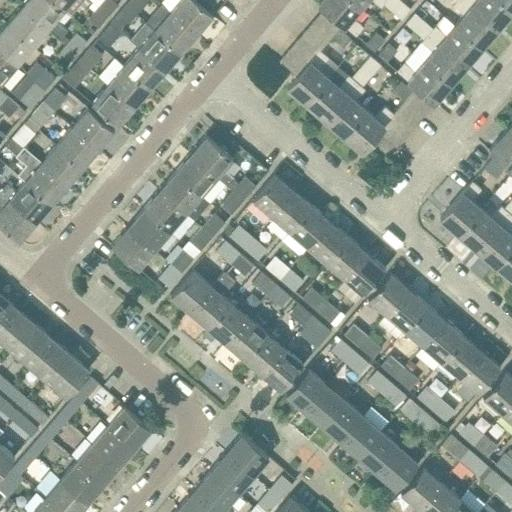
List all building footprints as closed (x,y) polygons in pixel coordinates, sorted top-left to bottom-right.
[(55,19),(63,9),(53,0),(25,0),(21,4),(48,27),(60,38),(67,29),(55,19)] [(53,0),(63,9),(71,15),(84,0),(53,0)] [(102,0),(97,6),(108,15),(117,4),(113,0),(102,0)] [(127,0),(125,3),(136,13),(146,0),(127,0)] [(163,0),(161,2),(170,10),(196,33),(212,14),(195,0),(163,0)] [(361,7),(352,0),(319,0),(318,2),(355,35),(363,26),(352,17),(361,7)] [(385,0),(382,3),(391,11),(401,0),(400,0),(385,0)] [(401,0),(391,11),(400,19),(410,8),(401,0)] [(481,47),(497,29),(463,0),(452,0),(455,2),(452,5),(463,14),(454,24),(481,47)] [(463,0),(497,29),(511,10),(500,0),(463,0)] [(511,0),(500,0),(511,10),(511,0)] [(125,3),(110,21),(121,31),(136,13),(125,3)] [(21,4),(6,23),(32,45),(48,27),(21,4)] [(98,26),(108,15),(97,6),(87,18),(98,26)] [(181,51),(196,33),(170,10),(155,29),(181,51)] [(338,28),(320,12),(312,22),(330,38),(331,37),(338,28)] [(414,12),(405,23),(414,30),(423,20),(414,12)] [(423,60),(450,83),(466,65),(428,33),(432,27),(423,20),(414,30),(423,38),(421,41),(432,50),(423,60)] [(108,46),(121,31),(110,21),(97,36),(108,46)] [(312,22),(303,31),(322,47),(330,38),(312,22)] [(0,49),(16,63),(32,45),(6,23),(0,29),(0,49)] [(428,33),(466,65),(481,47),(454,24),(446,34),(435,25),(432,27),(428,33)] [(350,38),(338,28),(331,37),(342,47),(350,38)] [(165,69),(181,51),(155,29),(139,47),(165,69)] [(76,52),(86,40),(76,31),(66,43),(76,52)] [(322,47),(303,31),(295,41),(313,56),(319,49),(320,50),(322,47)] [(373,50),(384,38),(376,32),(365,43),(373,50)] [(295,41),(287,50),(305,66),(313,56),(295,41)] [(378,54),(386,61),(396,49),(388,42),(378,54)] [(76,52),(66,43),(56,54),(67,63),(76,52)] [(90,44),(78,58),(89,67),(101,53),(90,44)] [(149,87),(165,69),(139,47),(123,65),(149,87)] [(0,82),(16,63),(0,49),(0,82)] [(305,66),(297,75),(287,87),(306,103),(329,76),(319,68),(328,57),(320,50),(319,49),(313,56),(305,66)] [(279,60),(297,75),(305,66),(287,50),(279,60)] [(360,66),(371,75),(380,64),(370,55),(360,66)] [(77,82),(89,67),(78,58),(66,73),(77,82)] [(396,70),(434,102),(450,83),(423,60),(414,70),(404,61),(396,70)] [(2,81),(11,88),(27,69),(18,62),(2,81)] [(149,87),(123,65),(108,83),(134,106),(149,87)] [(324,119),(356,81),(362,86),(371,75),(360,66),(351,76),(348,74),(339,85),(329,76),(306,103),(324,119)] [(35,79),(45,88),(55,77),(44,68),(35,79)] [(45,88),(35,79),(19,98),(29,107),(45,88)] [(356,81),(324,119),(342,135),(365,108),(355,99),(365,88),(362,86),(356,81)] [(393,89),(404,99),(412,91),(400,81),(393,89)] [(134,106),(108,83),(92,102),(118,124),(134,106)] [(54,86),(42,100),(53,110),(65,96),(54,86)] [(412,91),(404,99),(403,101),(422,116),(430,107),(412,91)] [(18,105),(6,95),(0,102),(0,107),(9,116),(18,105)] [(41,124),(53,110),(42,100),(30,115),(41,124)] [(403,101),(395,110),(413,126),(422,116),(403,101)] [(371,139),(379,129),(387,120),(393,113),(385,105),(375,116),(365,108),(342,135),(361,151),(371,139)] [(88,106),(71,125),(98,148),(114,129),(88,106)] [(39,155),(70,121),(57,109),(26,143),(39,155)] [(405,135),(413,126),(395,110),(393,113),(387,120),(405,135)] [(387,120),(379,129),(397,145),(405,135),(387,120)] [(23,123),(11,137),(22,146),(34,132),(23,123)] [(56,143),(82,166),(98,148),(71,125),(56,143)] [(371,139),(389,154),(397,145),(379,129),(371,139)] [(511,136),(505,130),(488,149),(511,169),(511,136)] [(190,153),(216,175),(226,184),(234,174),(224,166),(232,156),(206,134),(190,153)] [(18,174),(51,202),(67,184),(40,162),(22,146),(11,137),(4,145),(27,164),(18,174)] [(56,143),(40,162),(67,184),(82,166),(56,143)] [(190,153),(174,171),(200,194),(216,175),(190,153)] [(502,169),(491,159),(484,167),(496,177),(502,169)] [(174,171),(158,189),(185,212),(200,194),(174,171)] [(251,198),(271,214),(293,188),(274,172),(251,198)] [(9,180),(0,190),(35,221),(51,202),(18,174),(17,175),(24,181),(18,188),(9,180)] [(244,175),(233,190),(243,199),(255,185),(244,175)] [(472,180),(463,190),(440,218),(458,234),(481,207),(471,199),(481,188),(472,180)] [(311,203),(293,188),(271,214),(289,230),(311,203)] [(158,189),(143,207),(169,230),(185,212),(158,189)] [(0,203),(2,206),(0,208),(0,223),(19,240),(35,221),(0,190),(0,203)] [(243,199),(233,190),(221,205),(231,213),(243,199)] [(476,250),(509,212),(511,214),(511,197),(503,207),(501,205),(491,216),(481,207),(458,234),(476,250)] [(289,230),(307,246),(330,219),(311,203),(289,230)] [(143,207),(127,226),(153,248),(169,230),(143,207)] [(214,212),(202,226),(212,235),(224,221),(214,212)] [(511,224),(511,214),(509,212),(476,250),(495,265),(511,245),(511,233),(508,230),(511,224)] [(348,235),(330,219),(307,246),(325,261),(348,235)] [(228,235),(243,247),(252,236),(238,224),(228,235)] [(127,226),(111,245),(137,267),(153,248),(127,226)] [(200,250),(212,235),(202,226),(189,241),(200,250)] [(325,261),(343,277),(366,250),(348,235),(325,261)] [(252,236),(243,247),(257,259),(266,248),(252,236)] [(239,252),(224,239),(215,250),(229,263),(239,252)] [(511,280),(511,245),(495,265),(511,280)] [(183,248),(170,263),(181,272),(193,258),(183,248)] [(385,267),(366,250),(343,277),(363,293),(385,267)] [(253,264),(239,252),(229,263),(243,275),(253,264)] [(265,266),(279,278),(288,267),(274,255),(265,266)] [(169,286),(181,272),(170,263),(158,277),(169,286)] [(279,278),(293,290),(303,279),(288,267),(279,278)] [(169,294),(188,310),(211,284),(192,268),(169,294)] [(234,279),(223,270),(211,284),(188,310),(207,326),(229,300),(218,291),(221,288),(225,291),(234,279)] [(275,283),(261,270),(251,282),(266,294),(275,283)] [(366,297),(386,313),(408,287),(389,270),(366,297)] [(289,295),(275,283),(266,294),(280,306),(289,295)] [(301,297),(315,310),(325,299),(311,286),(301,297)] [(386,313),(379,321),(397,337),(404,329),(427,302),(408,287),(386,313)] [(0,322),(15,305),(0,292),(0,322)] [(315,310),(330,322),(339,311),(325,299),(315,310)] [(207,326),(225,342),(247,315),(229,300),(207,326)] [(312,314),(297,302),(288,313),(302,325),(312,314)] [(404,329),(422,344),(445,318),(427,302),(404,329)] [(0,322),(0,339),(10,348),(33,321),(15,305),(0,322)] [(326,326),(312,314),(302,325),(316,337),(326,326)] [(265,331),(247,315),(225,342),(243,357),(265,331)] [(463,333),(445,318),(422,344),(440,360),(463,333)] [(10,348),(28,364),(51,337),(33,321),(10,348)] [(343,333),(358,346),(367,335),(353,322),(343,333)] [(284,347),(265,331),(243,357),(261,373),(284,347)] [(440,360),(458,375),(481,349),(463,333),(440,360)] [(358,346),(372,358),(381,347),(367,335),(358,346)] [(28,364),(47,379),(70,352),(51,337),(28,364)] [(354,350),(339,338),(330,349),(344,361),(354,350)] [(303,363),(284,347),(261,373),(280,389),(303,363)] [(500,365),(481,349),(458,375),(477,392),(500,365)] [(368,362),(354,350),(344,361),(358,373),(368,362)] [(89,369),(70,352),(47,379),(65,395),(89,369)] [(380,364),(394,377),(403,366),(389,354),(380,364)] [(410,359),(405,366),(411,371),(417,365),(410,359)] [(303,409),(326,383),(307,366),(284,392),(303,409)] [(394,377),(408,389),(418,378),(403,366),(394,377)] [(390,381),(376,369),(366,380),(381,392),(390,381)] [(481,395),(501,412),(511,398),(511,375),(504,369),(481,395)] [(0,387),(5,391),(11,384),(0,374),(0,387)] [(82,401),(98,383),(90,375),(74,394),(82,401)] [(404,394),(390,381),(381,392),(395,405),(404,394)] [(344,398),(326,383),(303,409),(322,425),(344,398)] [(5,391),(23,407),(29,399),(11,384),(5,391)] [(416,396),(430,408),(440,397),(425,385),(416,396)] [(67,419),(82,401),(74,394),(58,412),(67,419)] [(19,412),(1,396),(0,396),(0,408),(13,419),(19,412)] [(430,408),(445,420),(454,409),(440,397),(430,408)] [(362,414),(344,398),(322,425),(340,440),(362,414)] [(511,421),(511,398),(501,412),(511,421)] [(48,416),(29,399),(23,407),(42,423),(48,416)] [(427,413),(412,400),(403,411),(417,424),(427,413)] [(107,423),(134,446),(150,427),(123,404),(107,423)] [(38,428),(19,412),(13,419),(31,435),(38,428)] [(58,412),(42,431),(51,438),(67,419),(58,412)] [(441,425),(427,413),(417,424),(431,436),(441,425)] [(380,430),(362,414),(340,440),(358,456),(380,430)] [(458,432),(473,444),(482,433),(467,421),(458,432)] [(119,464),(134,446),(107,423),(92,441),(119,464)] [(399,445),(380,430),(358,456),(376,471),(399,445)] [(51,438),(42,431),(27,449),(35,456),(51,438)] [(268,455),(242,432),(225,451),(252,474),(268,455)] [(496,445),(482,433),(473,444),(487,456),(496,445)] [(445,447),(459,460),(469,449),(454,436),(445,447)] [(76,460),(103,483),(119,464),(92,441),(76,460)] [(0,471),(14,455),(0,443),(0,471)] [(418,462),(399,445),(376,471),(395,488),(418,462)] [(19,474),(35,456),(27,449),(11,467),(19,474)] [(469,449),(459,460),(473,472),(483,461),(469,449)] [(252,474),(225,451),(210,469),(236,492),(252,474)] [(494,463),(509,475),(511,471),(511,458),(504,452),(494,463)] [(103,483),(76,460),(60,478),(87,501),(103,483)] [(399,491),(418,508),(441,481),(422,465),(399,491)] [(11,467),(0,480),(0,490),(8,497),(24,478),(19,474),(11,467)] [(490,467),(481,478),(496,491),(505,480),(490,467)] [(236,492),(210,469),(194,488),(220,510),(236,492)] [(269,488),(279,498),(292,483),(281,474),(269,488)] [(77,511),(87,501),(60,478),(45,496),(63,511),(77,511)] [(511,485),(505,480),(496,491),(510,503),(511,500),(511,485)] [(418,508),(423,511),(446,511),(459,497),(441,481),(418,508)] [(218,511),(220,510),(194,488),(179,506),(185,511),(218,511)] [(267,511),(279,498),(269,488),(256,503),(267,511)] [(274,511),(307,511),(309,510),(299,502),(299,501),(290,493),(274,511)] [(63,511),(45,496),(30,511),(63,511)] [(476,511),(459,497),(446,511),(476,511)]
